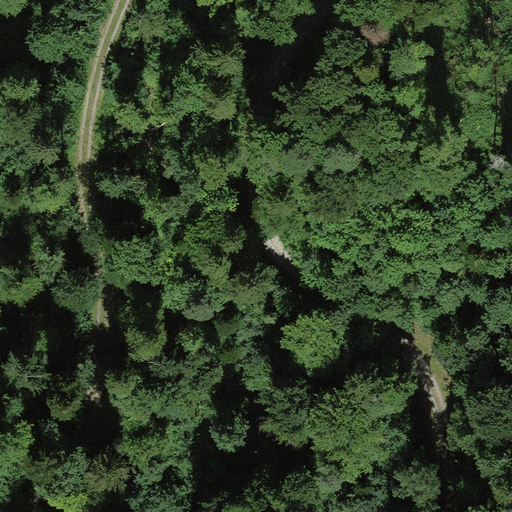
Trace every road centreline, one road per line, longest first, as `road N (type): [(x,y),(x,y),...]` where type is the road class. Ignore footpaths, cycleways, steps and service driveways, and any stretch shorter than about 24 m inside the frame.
road 1 (track): [(329,0),(272,79),(256,159),(259,204),(270,245),(290,270),(396,324),(427,347),(446,375),(456,511)]
road 2 (track): [(87,511),(107,311),(86,173),(88,118),(125,0)]
